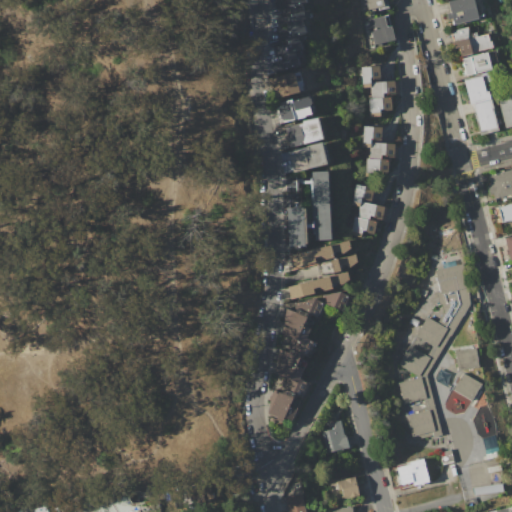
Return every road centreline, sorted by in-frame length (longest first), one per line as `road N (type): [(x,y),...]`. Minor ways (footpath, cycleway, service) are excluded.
road 1 (residential): [(79,507),(272,509),(279,471),(399,221),(412,103),(401,11),(407,0)]
road 2 (track): [(147,0),(175,85),(169,262),(179,379),(232,457),(266,455)]
road 3 (residential): [(255,0),(273,261),(255,422),(279,471)]
road 4 (residential): [(464,176),(511,364)]
road 5 (residential): [(419,0),(464,176)]
road 6 (track): [(179,379),(95,449),(79,507)]
road 7 (residential): [(343,348),(376,470)]
